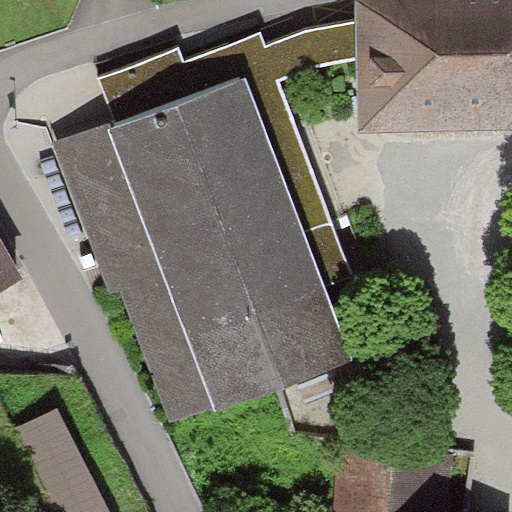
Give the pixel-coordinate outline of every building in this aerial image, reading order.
[(511,0),(355,0),(357,25),(359,61),(359,133),(511,129),(511,0)] [(277,83),(318,67),(359,61),(357,25),(309,33),(268,49),(263,35),(187,65),(179,45),(93,78),(111,124),(54,146),(168,439),(357,366),(329,294),(355,284),(277,83)] [(0,247),(0,297),(21,286),(0,247)] [(115,511),(61,404),(18,426),(61,511),(115,511)] [(338,437),(335,511),(364,511),(377,511),(441,511),(443,443),(338,437)]
